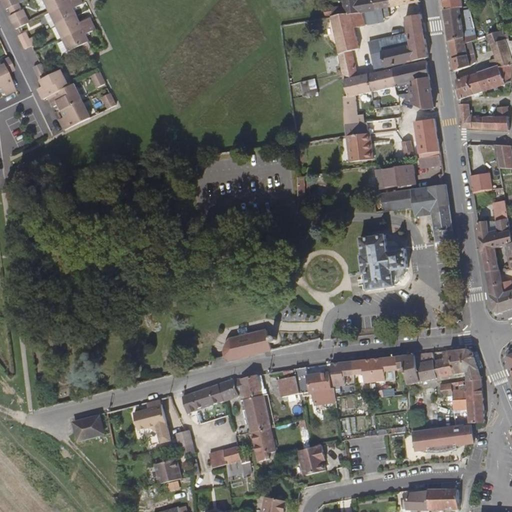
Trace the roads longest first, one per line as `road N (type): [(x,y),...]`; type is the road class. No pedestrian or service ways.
road 1 (residential): [(50,424),(72,411),(233,370),(484,336)]
road 2 (tertiary): [(452,134),(484,336)]
road 3 (residential): [(307,511),(324,497),(470,476)]
road 4 (tertiary): [(431,0),(452,134)]
road 5 (track): [(90,511),(0,412)]
